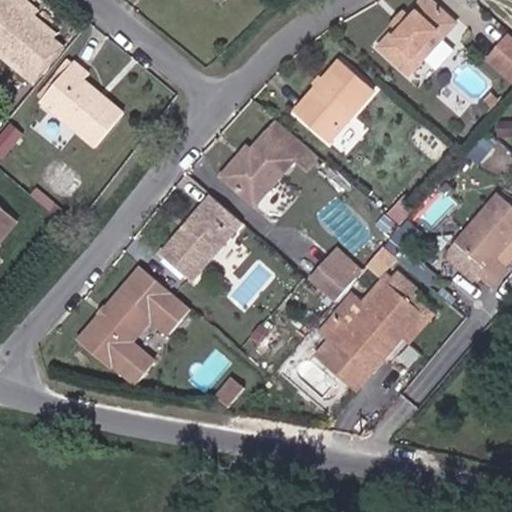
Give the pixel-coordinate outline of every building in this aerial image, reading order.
[(7,0),(0,0),(0,44),(28,67),(53,35),(30,17),(7,0)] [(7,0),(30,17),(38,6),(30,0),(7,0)] [(404,29),(397,30),(379,51),(411,77),(457,22),(431,0),(422,0),(409,16),(410,21),(404,29)] [(392,25),(397,30),(404,29),(410,21),(409,16),(403,13),(392,25)] [(488,59),(511,79),(511,78),(511,38),(508,36),(488,59)] [(35,79),(61,47),(50,39),(28,67),(25,70),(35,79)] [(131,113),(110,96),(107,102),(86,87),(91,81),(95,76),(79,64),(47,104),(103,148),(131,113)] [(340,65),(324,83),(318,90),(296,117),(331,145),(375,93),(340,65)] [(318,90),(324,83),(320,80),(314,87),(318,90)] [(107,102),(110,96),(91,81),(86,87),(107,102)] [(317,159),(276,124),(249,155),(241,165),(237,162),(221,180),(255,208),(294,162),(305,171),(317,159)] [(489,143),(480,134),(467,151),(465,153),(474,161),(489,143)] [(246,152),(237,162),(241,165),(249,155),(246,152)] [(511,207),(497,195),(455,243),(485,269),(478,277),(491,288),(507,268),(506,267),(511,259),(511,207)] [(242,224),(214,198),(162,259),(191,284),(242,224)] [(0,243),(16,225),(0,211),(0,243)] [(355,279),(360,273),(336,251),(331,257),(355,279)] [(334,304),(355,279),(331,257),(309,282),(334,304)] [(392,271),(383,282),(421,313),(399,338),(406,344),(431,315),(411,298),(417,291),(392,271)] [(170,339),(190,314),(142,272),(79,348),(110,373),(113,369),(137,389),(155,368),(131,347),(151,324),(170,339)] [(318,332),(333,345),(370,375),(399,338),(421,313),(383,282),(363,307),(348,296),(318,332)] [(370,375),(333,345),(322,358),(359,388),(370,375)] [(226,410),(242,391),(231,382),(215,400),(226,410)]
